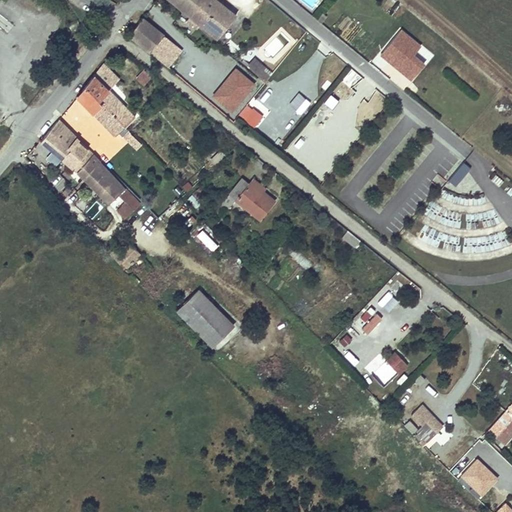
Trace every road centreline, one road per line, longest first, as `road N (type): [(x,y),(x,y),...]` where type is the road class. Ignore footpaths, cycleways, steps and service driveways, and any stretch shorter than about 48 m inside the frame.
road 1 (track): [(205,265),(267,308),(417,511)]
road 2 (residential): [(0,161),(122,18)]
road 3 (track): [(418,0),(511,79)]
